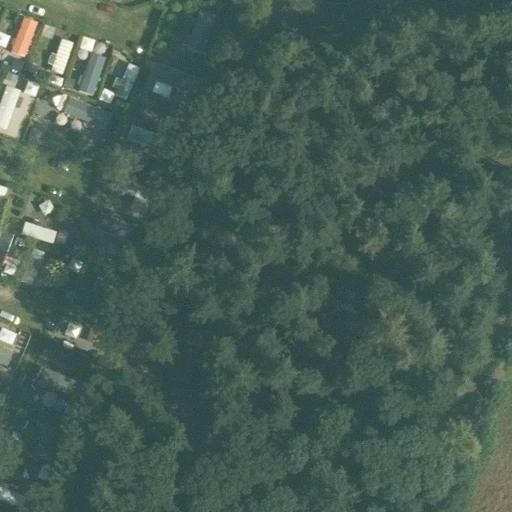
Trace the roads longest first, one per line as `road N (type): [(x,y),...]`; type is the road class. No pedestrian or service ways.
road 1 (track): [(511,161),(480,166),(319,411),(288,511)]
road 2 (track): [(0,302),(40,317),(0,419)]
road 3 (unknown): [(75,0),(135,30),(165,72)]
